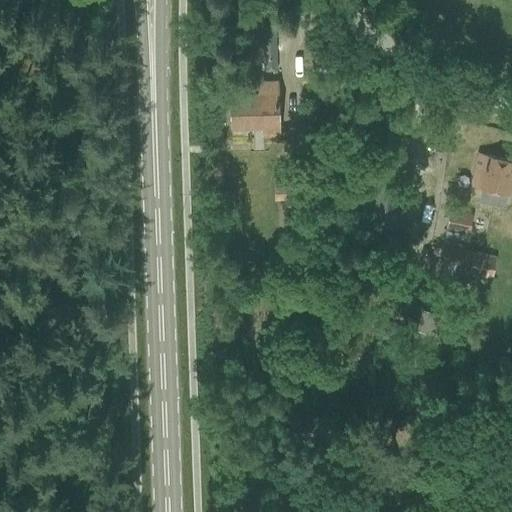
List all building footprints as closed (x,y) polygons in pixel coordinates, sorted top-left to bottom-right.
[(262,31),(264,71),(276,70),(275,30),(262,31)] [(231,127),(251,127),(277,126),(276,81),(265,81),(265,93),(230,93),(231,127)] [(511,160),(477,153),(473,172),(470,185),(507,194),(511,172),(511,160)] [(449,210),(445,227),(469,231),(472,215),(449,210)] [(441,245),(438,259),(470,266),(468,273),(491,278),(496,256),(441,245)] [(435,334),(439,314),(422,311),(419,331),(435,334)]
